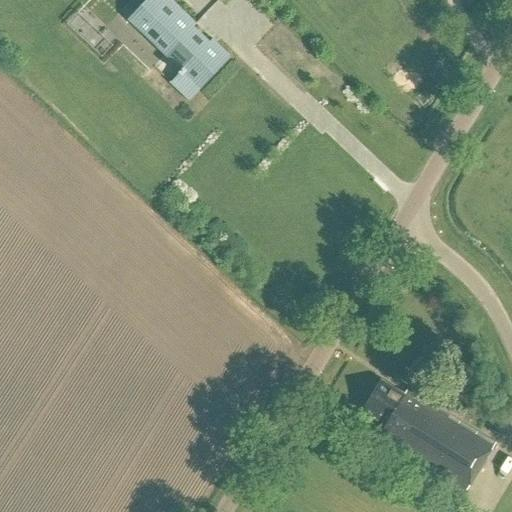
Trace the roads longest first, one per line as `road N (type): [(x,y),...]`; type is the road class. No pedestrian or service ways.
road 1 (unclassified): [(401,227),(223,511)]
road 2 (unclassified): [(511,46),(401,227)]
road 3 (unclassified): [(511,345),(463,270),(401,227)]
